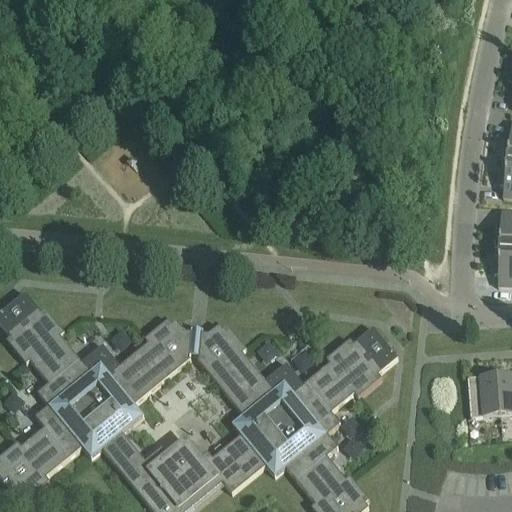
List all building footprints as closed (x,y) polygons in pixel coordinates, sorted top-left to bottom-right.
[(507,165),(511,165),(511,127),(510,139),(505,138),(503,156),(508,157),(507,165)] [(511,165),(507,165),(506,172),(501,172),(499,189),(504,190),(502,202),(511,203),(511,165)] [(499,253),(511,253),(511,216),(501,216),(501,228),(496,228),(495,245),(500,245),(499,253)] [(511,253),(499,253),(499,261),(494,261),(493,279),(498,279),(498,291),(511,291),(511,253)] [(44,432),(21,451),(18,447),(0,461),(0,481),(4,487),(8,483),(12,488),(8,491),(18,504),(22,501),(26,505),(50,485),(46,481),(82,452),(91,463),(102,454),(149,511),(191,511),(223,487),(232,498),(266,470),(275,482),(286,472),(315,509),(311,511),(368,511),(369,511),(365,508),(369,504),(350,480),(346,484),(327,461),(338,452),(328,439),(341,428),(331,417),(354,398),(358,402),(382,383),(378,378),(395,365),(398,363),(395,360),(387,349),(384,352),(381,348),(384,345),(373,332),(354,348),(350,344),(326,363),(330,367),(294,397),(285,386),(273,395),(242,357),(247,354),(227,330),(223,333),(220,329),(217,331),(209,338),(203,337),(203,334),(191,333),(191,336),(185,335),(179,328),(176,325),(172,328),(169,324),(145,343),(148,347),(110,378),(101,367),(90,376),(61,340),(65,337),(45,313),(41,316),(25,297),(12,308),(15,310),(10,314),(8,311),(0,317),(0,327),(11,341),(6,344),(26,368),(30,365),(49,388),(38,397),(49,410),(35,421),(44,432)] [(511,378),(497,380),(500,421),(511,419),(511,378)] [(471,423),(500,421),(497,380),(480,381),(480,387),(468,388),(471,423)]
